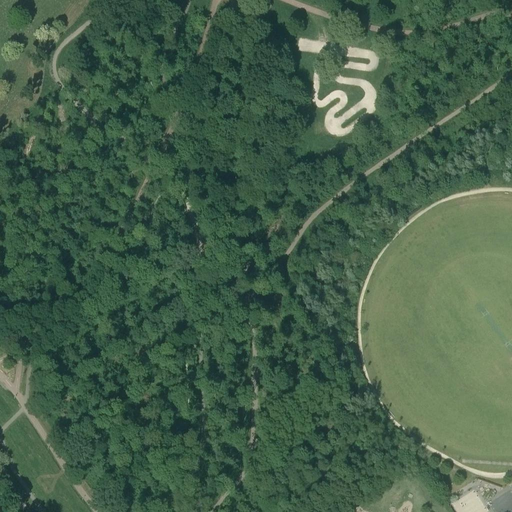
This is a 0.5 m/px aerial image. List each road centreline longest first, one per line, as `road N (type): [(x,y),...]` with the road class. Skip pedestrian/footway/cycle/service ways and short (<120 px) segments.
road 1 (unknown): [(210,511),(251,456),(254,351),(249,328),(204,257),(185,193),(169,177)]
road 2 (unknown): [(511,70),(349,184),(306,225),(272,276),(236,305)]
road 3 (unknown): [(154,163),(76,102),(54,74),(60,49),(108,0)]
